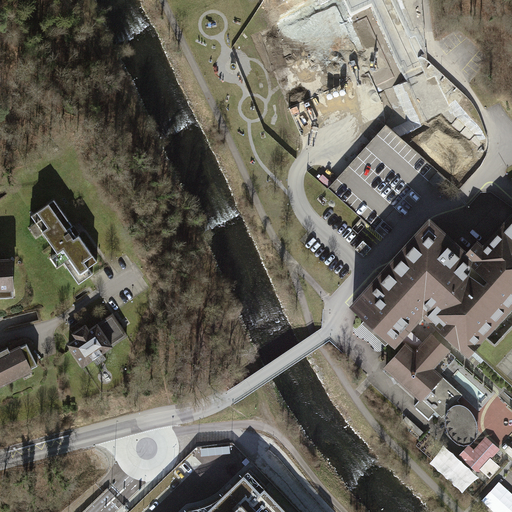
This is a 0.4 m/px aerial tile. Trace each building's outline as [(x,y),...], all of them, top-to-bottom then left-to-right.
[(288,107),(301,140),(386,106),(372,70),(331,86),(318,52),(293,61),(308,99),(288,107)] [(428,146),(464,177),(488,150),(453,119),(428,146)] [(58,199),(33,217),(80,281),(105,262),(58,199)] [(431,218),(350,307),(360,316),(399,352),(384,369),(404,386),(441,418),(449,409),(464,395),(435,369),(455,345),(471,359),(474,354),(511,311),(511,213),(472,256),(431,218)] [(81,340),(75,343),(86,362),(132,334),(119,314),(93,330),(92,327),(78,335),(81,340)] [(26,345),(0,357),(0,389),(39,370),(26,345)] [(478,429),(478,423),(476,417),(473,411),(468,406),(461,404),(455,404),(449,409),(447,414),(446,421),(447,425),(449,431),(453,438),(457,442),(463,444),(468,443),(474,440),(475,437),(477,433),(478,429)] [(442,442),(426,460),(467,495),(482,478),(442,442)] [(501,467),(491,458),(480,469),(490,479),(501,467)] [(195,511),(192,508),(187,511),(290,511),(268,488),(264,492),(247,475),(208,511),(195,511)] [(511,511),(511,506),(508,503),(500,511),(511,511)]
